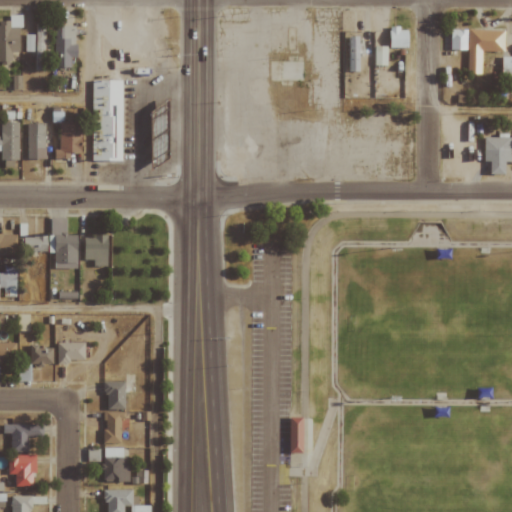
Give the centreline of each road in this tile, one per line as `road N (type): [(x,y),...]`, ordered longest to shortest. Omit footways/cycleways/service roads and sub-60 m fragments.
road 1 (primary): [(216,511),(203,0)]
road 2 (residential): [(511,190),(0,198)]
road 3 (primary): [(189,0),(182,511)]
road 4 (residential): [(426,191),(430,0)]
